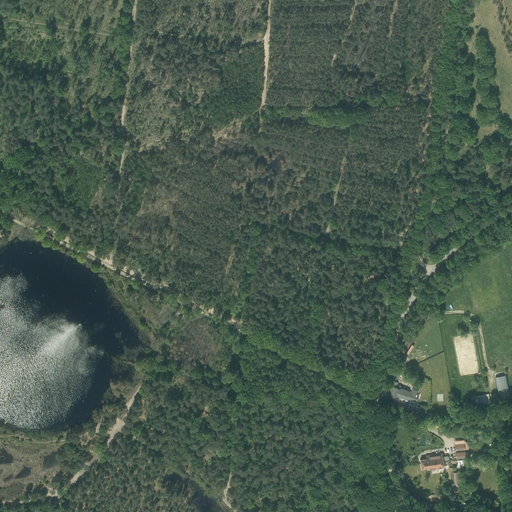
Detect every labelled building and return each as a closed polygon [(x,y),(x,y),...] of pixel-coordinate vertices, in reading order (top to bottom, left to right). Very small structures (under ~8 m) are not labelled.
[(506,375),(495,377),(499,397),(510,394),(506,375)] [(383,383),(380,392),(386,394),(385,394),(396,398),(399,399),(400,396),(416,401),(419,394),(416,393),(418,390),(412,388),(411,392),(401,388),(401,386),(397,385),(397,387),(394,386),(392,386),(389,385),(383,383)] [(488,403),(486,394),(478,396),(479,405),(488,403)] [(409,404),(407,409),(419,413),(421,408),(409,404)] [(426,458),(420,459),(421,464),(443,460),(449,459),(449,457),(447,456),(443,456),(442,453),(426,455),(426,458)] [(444,467),(443,460),(421,464),(421,468),(427,467),(428,470),(444,467)]
